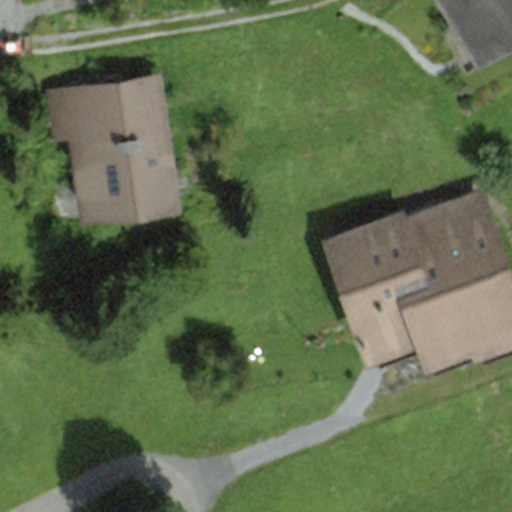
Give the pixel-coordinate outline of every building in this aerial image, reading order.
[(433,0),(425,6),(442,32),(491,0),(433,0)] [(511,0),(491,0),(442,32),(450,44),(511,4),(511,0)] [(118,176),(117,167),(141,163),(144,162),(125,60),(115,55),(48,67),(56,109),(68,176),(100,170),(101,179),(118,176)] [(100,170),(68,176),(56,109),(48,111),(60,180),(65,188),(76,192),(143,180),(141,163),(117,167),(118,176),(101,179),(100,170)] [(414,211),(459,194),(449,168),(404,185),(414,211)] [(445,310),(448,318),(498,300),(459,194),(414,211),(404,185),(377,195),(376,191),(306,216),(345,322),(347,321),(391,305),(397,323),(399,327),(445,310)] [(347,321),(354,339),(397,323),(391,305),(347,321)]
